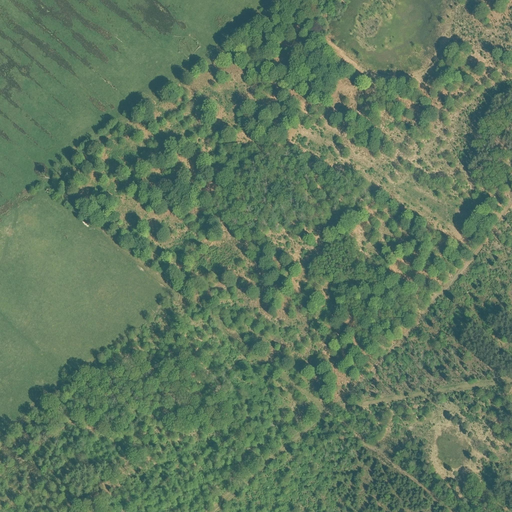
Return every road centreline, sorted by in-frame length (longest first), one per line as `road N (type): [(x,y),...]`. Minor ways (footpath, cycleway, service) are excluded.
road 1 (track): [(330,408),(511,380)]
road 2 (track): [(213,511),(330,408)]
